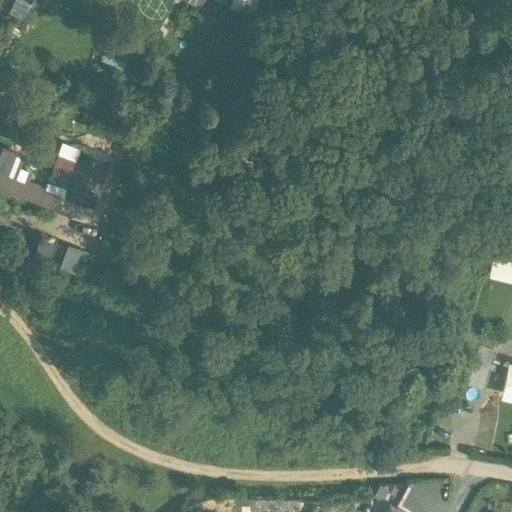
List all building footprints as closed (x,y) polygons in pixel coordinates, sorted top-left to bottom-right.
[(107,147),(82,138),(66,182),(91,191),(107,147)] [(5,150),(0,148),(0,178),(28,188),(35,171),(14,163),(21,144),(15,141),(12,148),(7,146),(5,150)] [(56,178),(35,171),(28,188),(50,196),(56,178)] [(495,349),(479,344),(467,382),(483,387),(495,349)] [(511,365),(508,364),(502,392),(511,393),(511,365)]
